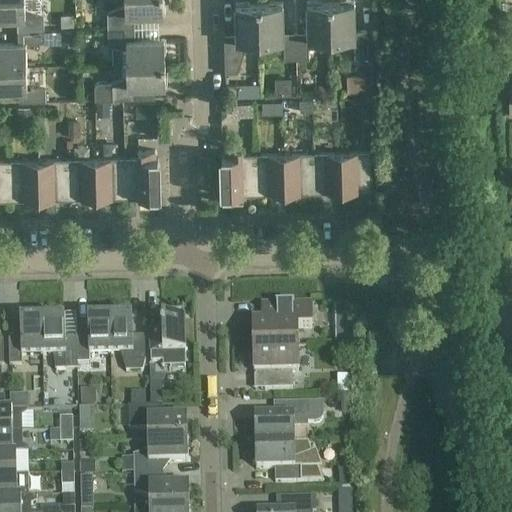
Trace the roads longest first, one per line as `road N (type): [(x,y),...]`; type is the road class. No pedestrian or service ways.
road 1 (residential): [(511,318),(468,307),(388,254),(205,260)]
road 2 (residential): [(181,259),(181,157),(204,119),(201,0)]
road 3 (residential): [(211,511),(205,260)]
road 4 (residential): [(181,259),(0,264)]
